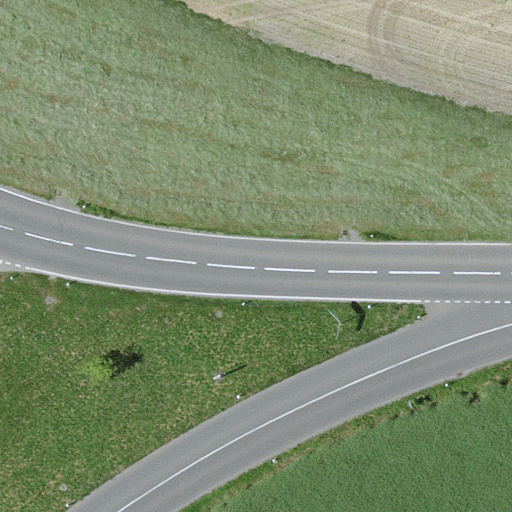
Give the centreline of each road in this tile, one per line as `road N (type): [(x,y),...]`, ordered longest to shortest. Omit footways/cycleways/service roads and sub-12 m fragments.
road 1 (secondary): [(0,227),(209,265),(511,273)]
road 2 (secondary): [(121,511),(335,391),(511,325)]
